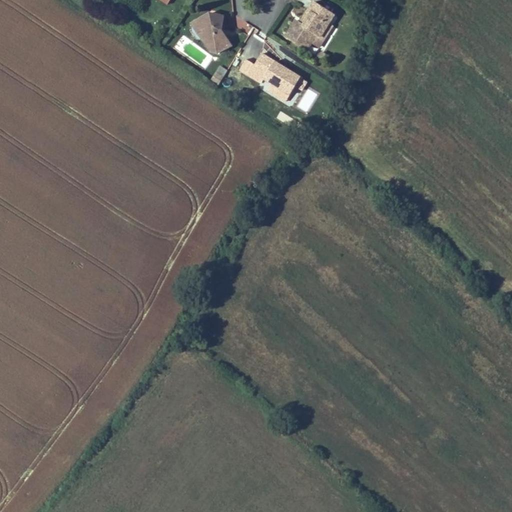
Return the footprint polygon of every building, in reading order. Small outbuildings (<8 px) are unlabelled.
[(308,50),(312,42),(317,35),(321,37),(329,24),(334,16),(313,2),(303,20),(306,22),(303,26),(300,23),(296,21),(286,36),(308,50)] [(199,26),(203,32),(202,39),(210,52),(217,54),(227,48),(229,42),(221,31),(222,24),(216,15),(210,14),(200,19),(199,26)] [(191,24),(202,39),(203,32),(199,26),(200,19),(191,24)] [(320,47),(333,26),(329,24),(321,37),(317,35),(312,42),(320,47)] [(301,78),(284,68),(283,70),(280,68),(281,66),(262,54),(254,67),(266,75),(264,79),(281,89),(290,95),(301,78)] [(223,78),(216,73),(212,80),(219,84),(223,78)] [(290,95),(281,89),(277,96),(286,101),(290,95)]
